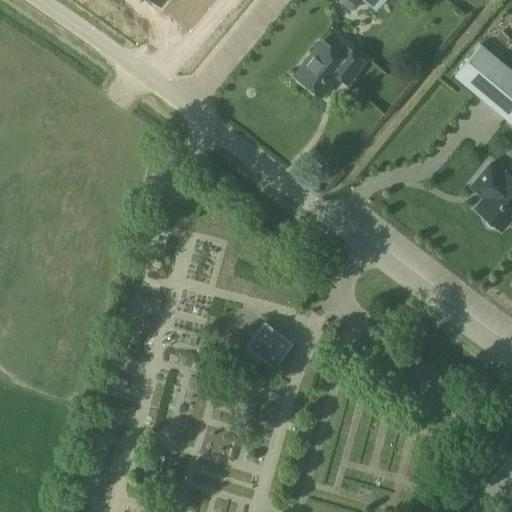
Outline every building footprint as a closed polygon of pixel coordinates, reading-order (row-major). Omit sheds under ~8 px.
[(145,0),(157,9),(164,0),(145,0)] [(363,0),(374,9),(381,0),(363,0)] [(347,83),(365,61),(345,45),(338,53),(321,39),(294,75),(321,96),(337,75),(347,83)] [(454,74),(511,122),(511,70),(480,44),(454,74)] [(495,226),(497,225),(501,229),(511,215),(511,175),(506,170),(503,174),(490,163),(471,185),(484,196),(475,207),(486,217),(486,218),(486,219),(486,221),(487,222),(487,224),(488,225),(490,226),(491,226),(493,226),(494,226),(495,226)] [(285,342),(264,326),(248,349),(269,364),(285,342)]
